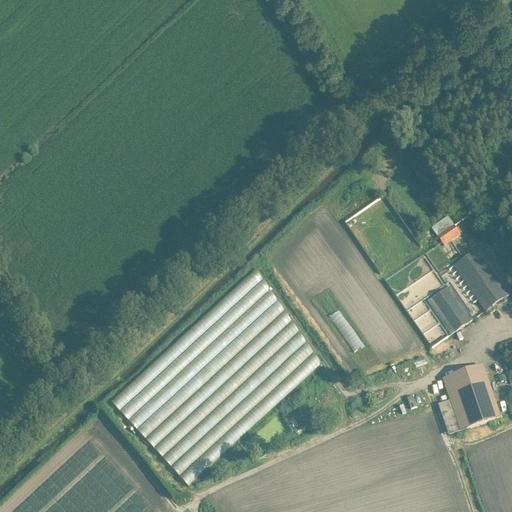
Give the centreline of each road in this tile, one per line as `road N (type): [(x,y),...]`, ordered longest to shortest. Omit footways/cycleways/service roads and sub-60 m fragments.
road 1 (track): [(511,52),(481,7),(0,462)]
road 2 (unknown): [(511,329),(397,400),(196,499)]
